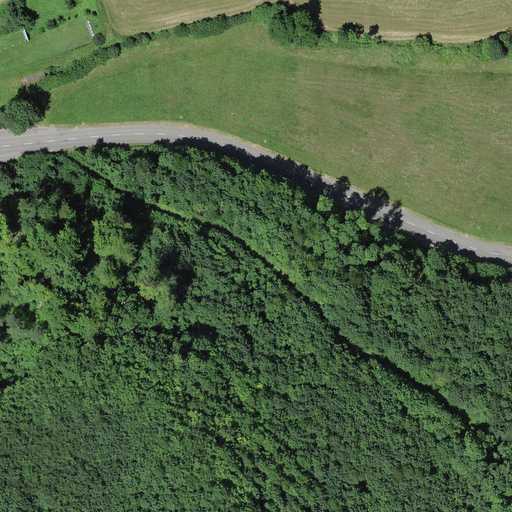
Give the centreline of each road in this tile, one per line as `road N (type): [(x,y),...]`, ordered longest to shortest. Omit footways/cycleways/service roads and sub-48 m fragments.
road 1 (tertiary): [(0,146),(152,132),(202,139),(511,256)]
road 2 (track): [(511,451),(345,338)]
